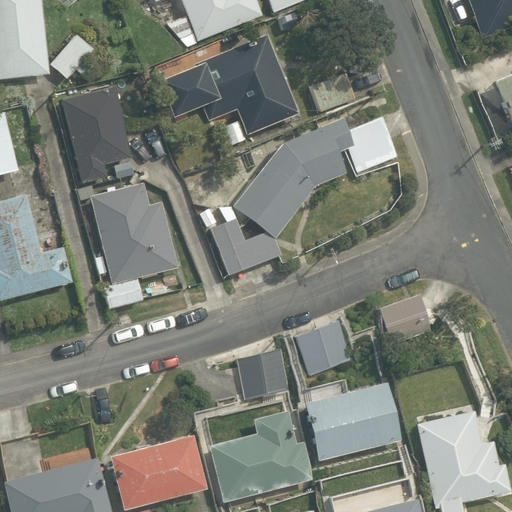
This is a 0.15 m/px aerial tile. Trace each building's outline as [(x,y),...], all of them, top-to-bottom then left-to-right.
[(0,0),(0,79),(50,74),(41,0),(0,0)] [(153,0),(154,3),(161,0),(180,0),(187,16),(166,25),(187,48),(197,44),(197,43),(263,16),(256,0),(267,0),(273,14),(309,0),(153,0)] [(511,27),(511,0),(467,0),(481,40),(511,27)] [(94,50),(75,35),(50,66),(67,80),(75,70),(89,81),(97,70),(86,61),(94,50)] [(266,35),(214,56),(246,136),(299,114),(266,35)] [(355,100),(346,74),(310,87),(320,113),(355,100)] [(511,75),(496,83),(511,124),(511,75)] [(133,158),(115,87),(61,100),(82,183),(107,177),(104,165),(133,158)] [(0,174),(18,170),(4,112),(0,113),(0,174)] [(347,174),(339,152),(348,149),(358,173),(397,157),(382,117),(348,131),(343,117),(283,142),(232,207),(266,231),(246,240),(243,238),(231,207),(218,207),(226,222),(210,229),(228,277),(282,256),(275,239),(315,187),(347,174)] [(246,140),(238,121),(223,127),(230,146),(246,140)] [(138,278),(178,269),(161,203),(149,206),(144,183),(89,196),(112,285),(103,287),(109,310),(143,301),(138,278)] [(0,301),(72,283),(63,247),(41,253),(26,195),(4,200),(1,191),(0,191),(0,301)] [(430,326),(419,294),(379,307),(390,339),(430,326)] [(334,362),(323,330),(300,338),(311,370),(334,362)] [(280,349),(242,357),(251,396),(288,387),(280,349)] [(487,359),(466,366),(483,416),(504,409),(487,359)] [(388,381),(305,402),(318,461),(402,439),(388,381)] [(223,502),(314,480),(305,440),(296,442),(288,409),(253,417),(257,432),(210,444),(223,502)] [(481,441),(475,409),(416,423),(435,508),(440,507),(440,511),(464,511),(462,501),(511,490),(505,463),(499,463),(493,439),(481,441)] [(111,455),(124,510),(208,488),(194,433),(111,455)] [(111,511),(97,457),(4,480),(11,511),(111,511)] [(415,511),(411,497),(353,511),(415,511)] [(302,511),(321,511),(317,500),(301,505),(302,511)]
